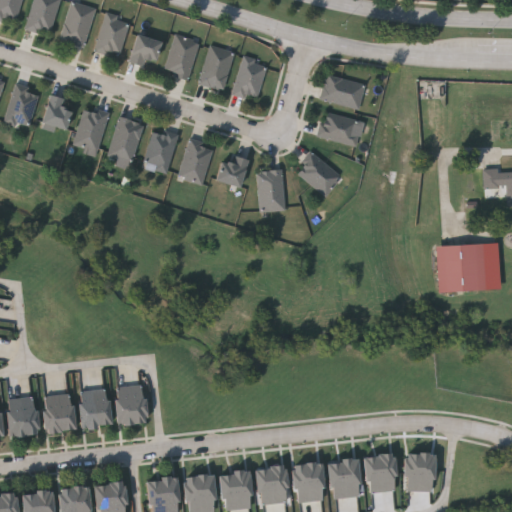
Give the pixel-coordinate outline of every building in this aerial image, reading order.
[(22,0),(13,26),(0,21),(0,0),(22,0)] [(59,0),(49,35),(25,27),(33,0),(59,0)] [(59,39),(70,2),(95,9),(84,47),(59,39)] [(94,50),(105,14),(129,21),(119,57),(94,50)] [(145,59),(143,66),(128,61),(136,34),(162,42),(155,62),(145,59)] [(163,72),(174,34),(199,41),(188,79),(163,72)] [(198,84),(208,45),(233,52),(223,90),(198,84)] [(256,100),(231,93),(242,56),(267,63),(256,100)] [(319,100),(325,74),(365,83),(358,109),(319,100)] [(39,92),(28,128),(3,120),(14,84),(39,92)] [(70,111),(65,130),(40,124),(48,95),(65,99),(62,109),(70,111)] [(108,114),(97,152),(73,145),(83,108),(108,114)] [(316,137),(322,112),(359,120),(354,145),(316,137)] [(107,156),(118,116),(143,123),(132,163),(107,156)] [(176,137),(166,174),(142,167),(153,130),(176,137)] [(201,185),(177,178),(189,139),(213,147),(201,185)] [(324,196),(294,171),(311,151),(341,177),(324,196)] [(230,163),(233,155),(247,160),(237,188),(214,180),(221,160),(230,163)] [(482,169),(497,168),(497,172),(511,171),(511,204),(507,205),(506,187),(483,188),(482,169)] [(284,210),(259,211),(257,171),(282,169),(284,210)] [(481,244),(485,289),(438,293),(434,247),(481,244)] [(146,423),(118,425),(114,388),(142,386),(146,423)] [(78,392),(108,389),(111,426),(81,428),(78,392)] [(74,431),(47,433),(43,397),(71,394),(74,431)] [(6,400),(35,398),(38,435),(9,438),(6,400)] [(393,454),(398,489),(366,493),(361,458),(393,454)] [(434,454),(434,489),(403,489),(403,454),(434,454)] [(357,459),(361,494),(329,498),(325,463),(357,459)] [(321,463),(325,498),(293,502),(289,467),(321,463)] [(285,465),(289,501),(257,505),(253,469),(285,465)] [(248,471),(252,506),(222,510),(218,474),(248,471)] [(213,474),(217,509),(193,511),(184,511),(181,478),(213,474)] [(176,477),(180,511),(148,511),(144,481),(176,477)] [(126,511),(96,511),(94,486),(123,483),(126,511)] [(61,511),(59,490),(87,487),(90,511),(61,511)] [(51,492),(53,511),(24,511),(22,496),(51,492)] [(0,511),(0,496),(15,494),(17,511),(0,511)]
